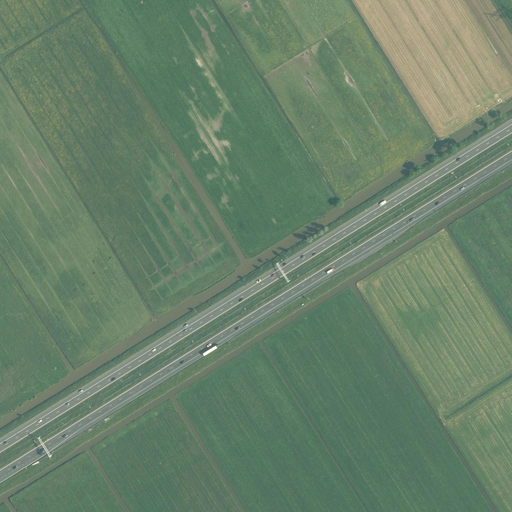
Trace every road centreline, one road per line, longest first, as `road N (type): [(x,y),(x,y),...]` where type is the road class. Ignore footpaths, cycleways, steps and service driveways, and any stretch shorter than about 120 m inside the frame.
road 1 (motorway): [(0,476),(511,157)]
road 2 (motorway): [(511,129),(0,447)]
